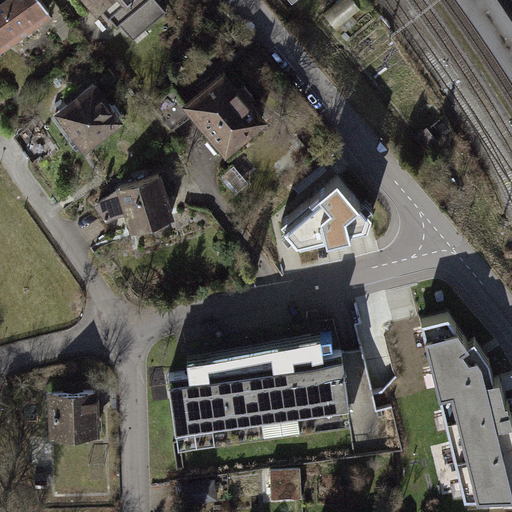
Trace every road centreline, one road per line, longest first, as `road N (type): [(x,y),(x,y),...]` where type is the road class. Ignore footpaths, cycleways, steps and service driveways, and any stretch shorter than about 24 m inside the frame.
road 1 (residential): [(120,335),(450,248)]
road 2 (residential): [(239,0),(450,248)]
road 3 (residential): [(120,335),(129,360),(135,511)]
road 4 (residential): [(0,365),(120,335)]
